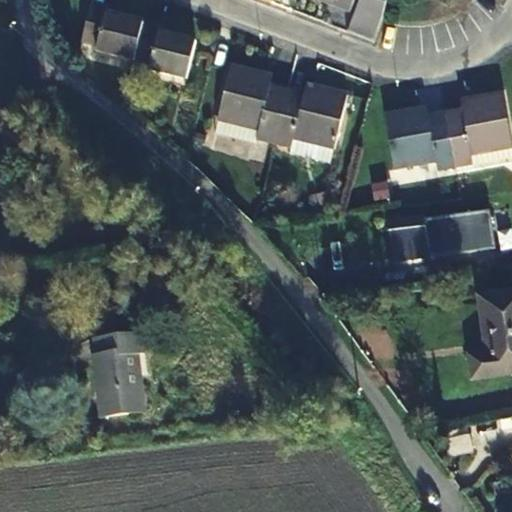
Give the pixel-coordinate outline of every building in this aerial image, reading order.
[(131,69),(141,31),(101,23),(103,17),(88,14),(79,53),(94,56),(93,60),(131,69)] [(141,31),(131,69),(147,72),(146,75),(180,84),(189,47),(157,39),(158,36),(141,31)] [(252,153),(267,158),(282,106),(263,101),(266,89),(229,78),(213,133),(255,145),(252,153)] [(282,106),(267,158),(285,164),(288,155),(328,167),(344,111),(309,100),(305,113),(282,106)] [(445,123),(452,174),(453,182),(511,173),(511,172),(510,159),(503,105),(467,109),(468,120),(445,123)] [(452,174),(445,123),(424,126),(423,114),(385,119),(392,174),(432,169),(433,176),(452,174)] [(392,268),(450,260),(446,236),(425,239),(423,223),(386,229),(392,268)] [(511,377),(511,296),(495,299),(504,357),(486,360),(489,381),(511,377)] [(100,364),(108,422),(152,415),(144,356),(147,356),(145,338),(101,344),(103,363),(100,364)] [(451,458),(473,456),(472,441),(449,444),(451,458)]
